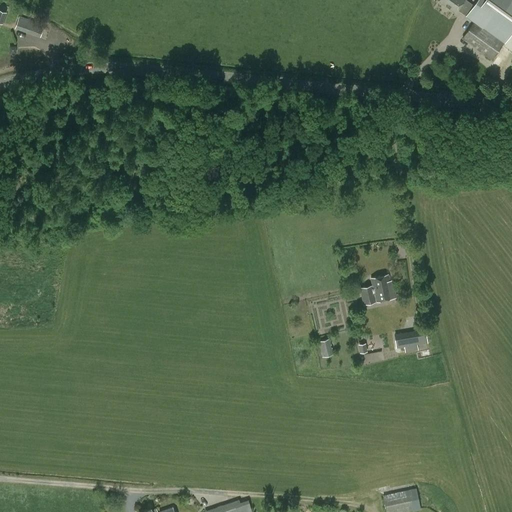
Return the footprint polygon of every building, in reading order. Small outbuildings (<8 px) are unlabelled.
[(511,0),(476,0),(473,5),(466,0),(438,0),(439,0),(455,12),(457,9),(466,15),(465,16),(473,22),(461,38),(491,60),(511,30),(511,7),(502,1),(502,0),(511,0)] [(44,25),(19,16),(14,28),(40,37),(44,25)] [(370,278),(372,285),(360,287),(363,304),(375,302),(393,298),(388,274),(370,278)] [(425,328),(393,333),(395,348),(404,347),(405,351),(417,350),(417,344),(427,343),(425,328)] [(322,356),(334,354),(332,347),(331,347),(330,344),(331,344),(330,338),(318,341),(322,356)] [(385,511),(404,511),(443,504),(438,483),(382,495),(385,511)] [(210,509),(204,511),(242,511),(238,499),(210,509)]
